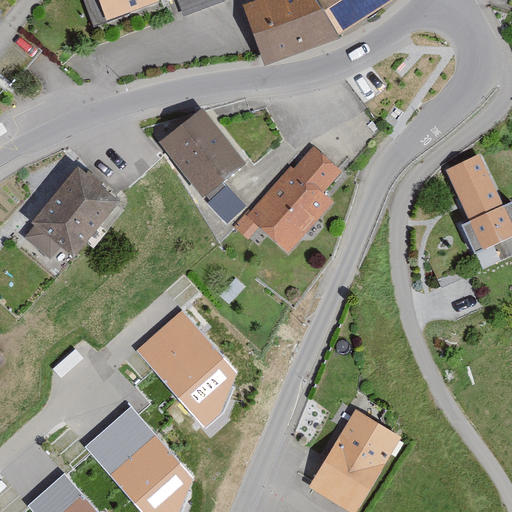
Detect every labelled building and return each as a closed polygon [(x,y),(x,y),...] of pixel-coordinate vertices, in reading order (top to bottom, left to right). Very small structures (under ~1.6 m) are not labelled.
[(79,0),(89,26),(147,3),(146,0),(79,0)] [(226,0),(179,0),(184,14),(227,2),(226,0)] [(257,0),(244,6),(263,59),(328,42),(326,38),(388,0),(257,0)] [(236,168),(191,111),(150,144),(195,200),(236,168)] [(331,174),(303,149),(284,171),(281,168),(226,230),(239,241),(248,231),(277,256),(321,205),(311,196),(331,174)] [(490,209),(467,158),(434,173),(457,224),(448,228),(461,256),(511,233),(511,229),(501,204),(490,209)] [(105,207),(65,172),(19,225),(24,229),(15,239),(44,263),(52,254),(59,260),(105,207)] [(235,366),(183,310),(139,348),(204,418),(219,405),(235,366)] [(191,471),(131,406),(88,444),(150,511),(173,511),(175,510),(191,471)] [(345,511),(388,439),(344,413),(299,490),(336,511),(345,511)] [(100,511),(64,471),(31,501),(40,511),(100,511)]
